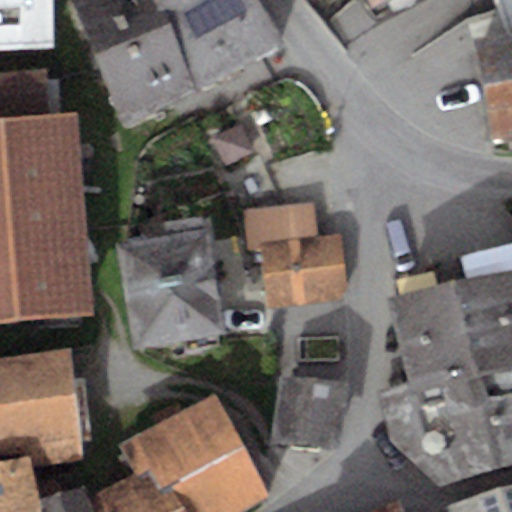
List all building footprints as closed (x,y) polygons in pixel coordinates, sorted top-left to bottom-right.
[(64,0),(0,0),(0,65),(67,63),(64,0)] [(75,0),(126,112),(263,50),(240,0),(75,0)] [(366,0),(373,11),(395,0),(366,0)] [(511,0),(496,0),(508,38),(511,36),(511,0)] [(511,36),(508,38),(478,44),(499,151),(511,148),(511,36)] [(78,129),(0,135),(0,333),(94,326),(78,129)] [(309,209),(250,215),(253,244),(264,243),(270,300),(341,293),(336,239),(312,241),(309,209)] [(204,236),(121,249),(137,343),(219,330),(204,236)] [(511,281),(401,301),(417,395),(390,400),(402,471),(511,451),(511,281)] [(69,365),(0,375),(0,462),(82,449),(69,365)] [(341,387),(283,382),(277,440),(336,446),(341,387)] [(219,405),(127,457),(144,484),(160,478),(180,511),(273,511),(275,511),(219,405)] [(35,469),(0,476),(0,511),(43,511),(43,510),(35,469)] [(144,484),(101,502),(103,511),(180,511),(160,478),(144,484)] [(511,511),(511,492),(451,509),(451,511),(511,511)] [(103,511),(101,502),(43,510),(43,511),(103,511)]
